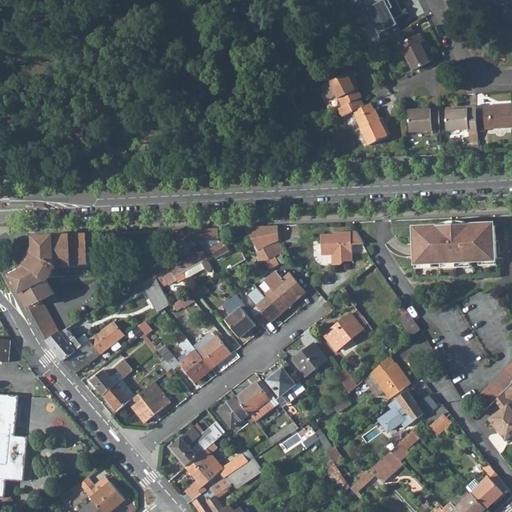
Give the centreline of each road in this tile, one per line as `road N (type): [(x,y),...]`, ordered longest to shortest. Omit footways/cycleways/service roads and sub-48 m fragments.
road 1 (tertiary): [(104,201),(511,180)]
road 2 (residential): [(320,308),(129,456)]
road 3 (residential): [(0,290),(37,351),(129,456)]
road 4 (unknown): [(511,488),(441,385)]
